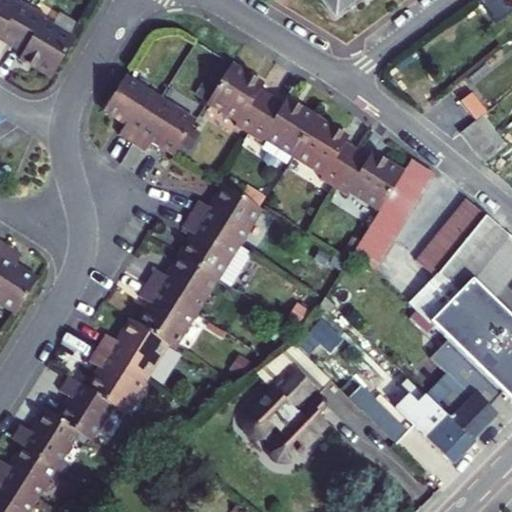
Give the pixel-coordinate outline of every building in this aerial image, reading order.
[(0,0),(0,36),(9,42),(33,3),(27,0),(0,0)] [(320,0),(331,15),(350,0),(362,0),(364,2),(366,0),(320,0)] [(501,16),(489,0),(483,0),(482,1),(497,20),(501,16)] [(511,0),(489,0),(501,16),(511,8),(511,0)] [(50,72),(73,34),(43,16),(46,11),(33,3),(9,42),(22,49),(19,55),(50,72)] [(511,8),(501,16),(497,20),(499,23),(511,12),(511,8)] [(511,12),(499,23),(509,36),(511,33),(511,12)] [(244,130),(268,93),(258,86),(261,81),(230,60),(204,100),(231,117),(228,120),(244,130)] [(126,70),(104,103),(125,116),(118,126),(132,135),(160,92),(126,70)] [(160,92),(132,135),(145,144),(151,134),(173,148),(194,114),(160,92)] [(268,93),(244,130),(257,139),(260,135),(288,153),(314,114),(284,95),(280,100),(268,93)] [(501,128),(486,109),(461,128),(478,147),(501,128)] [(314,114),(288,153),(315,171),(313,174),(327,184),(352,146),(340,139),(343,133),(314,114)] [(510,138),(501,128),(478,147),(487,157),(510,138)] [(362,153),(352,146),(327,184),(341,193),(343,190),(372,208),(398,168),(365,148),(362,153)] [(430,169),(409,152),(398,168),(372,208),(369,213),(391,231),(430,169)] [(252,198),(218,177),(204,198),(194,192),(186,204),(229,232),(252,198)] [(432,272),(482,211),(461,195),(411,256),(432,272)] [(229,232),(186,204),(177,218),(187,225),(174,245),(207,266),(218,272),(240,239),(229,232)] [(511,265),(511,236),(482,211),(432,272),(408,300),(497,387),(506,396),(511,389),(511,317),(488,294),(511,265)] [(369,213),(350,244),(370,264),(391,231),(369,213)] [(0,295),(11,303),(33,268),(14,256),(20,246),(6,237),(0,245),(0,295)] [(185,300),(207,266),(174,245),(161,265),(151,259),(142,272),(185,300)] [(130,313),(157,330),(163,334),(185,300),(142,272),(133,286),(143,292),(130,313)] [(100,325),(92,336),(135,364),(157,330),(130,313),(123,309),(109,331),(100,325)] [(321,388),(334,374),(294,334),(254,363),(275,382),(258,401),(255,405),(254,409),(254,412),(255,416),(259,420),(264,422),(271,423),(280,430),(281,439),(282,441),(286,444),(291,446),(297,445),(303,440),(306,443),(311,438),(308,436),(328,414),(319,406),(326,398),(326,395),(325,391),(321,388)] [(430,397),(438,405),(468,434),(493,409),(484,400),(497,387),(443,334),(426,352),(442,367),(421,389),(428,395),(430,397)] [(79,376),(107,394),(114,398),(135,364),(92,336),(83,350),(93,356),(79,376)] [(79,376),(64,366),(55,380),(63,386),(50,407),(72,421),(84,430),(107,394),(79,376)] [(419,403),(428,395),(421,389),(398,366),(390,373),(419,403)] [(370,387),(359,398),(393,432),(403,421),(370,387)] [(468,434),(438,405),(430,397),(408,419),(448,458),(470,436),(468,434)] [(16,432),(50,455),(72,421),(50,407),(37,398),(25,418),(16,412),(7,426),(16,432)] [(0,470),(28,489),(50,455),(16,432),(3,453),(0,450),(0,470)] [(12,511),(28,489),(0,470),(0,511),(12,511)]
